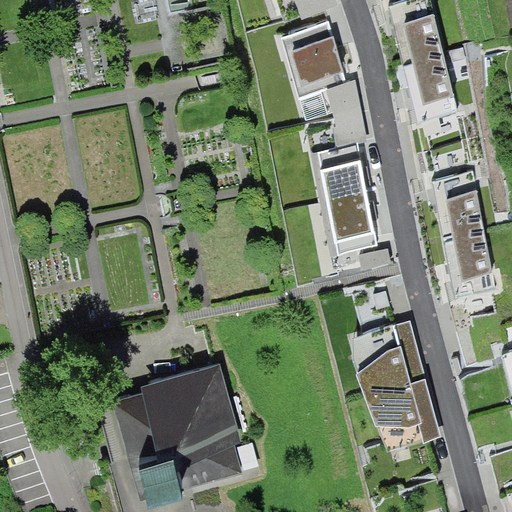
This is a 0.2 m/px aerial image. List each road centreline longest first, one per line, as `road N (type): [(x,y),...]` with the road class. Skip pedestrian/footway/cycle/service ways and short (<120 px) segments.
road 1 (residential): [(353,0),(477,511)]
road 2 (residential): [(0,236),(22,350),(74,511)]
